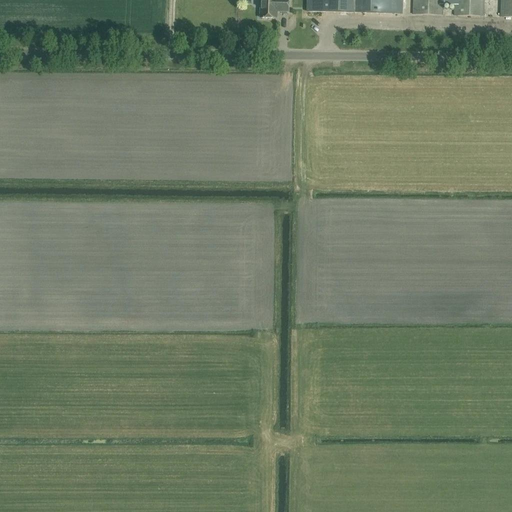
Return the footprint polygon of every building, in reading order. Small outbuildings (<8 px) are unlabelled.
[(289,12),(288,0),(260,0),(260,19),(276,19),(276,12),(289,12)] [(307,0),(307,12),(349,13),(370,14),(402,15),(402,0),(307,0)] [(443,16),(443,0),(413,0),(413,15),(443,16)] [(455,0),(455,17),(484,18),(484,0),(455,0)] [(511,0),(501,0),(501,18),(511,18),(511,0)]
